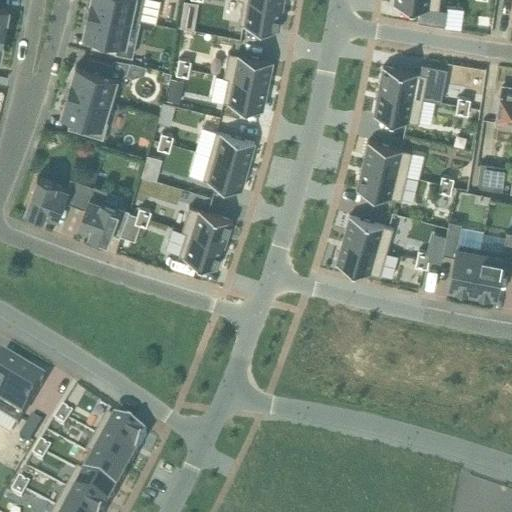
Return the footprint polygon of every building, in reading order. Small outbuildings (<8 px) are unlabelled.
[(0,0),(0,31),(5,32),(7,23),(6,23),(9,8),(0,6),(0,0)] [(91,0),(89,10),(131,19),(140,21),(145,0),(91,0)] [(279,29),(284,5),(254,0),(243,0),(239,23),(279,29)] [(448,10),(439,9),(439,0),(395,0),(395,3),(420,6),(418,20),(446,24),(448,10)] [(131,19),(89,10),(88,18),(85,33),(94,35),(92,47),(116,53),(119,41),(126,42),(131,19)] [(197,17),(184,15),(182,26),(196,28),(197,17)] [(229,76),(269,85),(274,60),(234,52),(229,76)] [(77,65),(72,80),(69,89),(114,102),(121,78),(110,75),(113,63),(90,56),(86,68),(77,65)] [(178,66),(190,68),(192,61),(180,58),(178,66)] [(124,70),(134,72),(136,65),(126,62),(124,70)] [(384,65),(379,89),(419,97),(424,72),(384,65)] [(189,76),(190,68),(178,66),(177,74),(189,76)] [(170,82),(173,73),(165,70),(162,80),(170,82)] [(269,85),(229,76),(224,101),(263,109),(269,85)] [(498,124),(511,125),(511,87),(502,87),(498,124)] [(114,102),(69,89),(67,98),(62,113),(72,116),(69,127),(104,138),(114,102)] [(414,121),(419,97),(379,89),(375,114),(414,121)] [(180,104),(182,94),(170,91),(168,101),(180,104)] [(458,104),(470,106),(471,99),(459,96),(458,104)] [(164,109),(175,112),(176,105),(165,102),(164,109)] [(468,114),(470,106),(458,104),(456,112),(468,114)] [(210,154),(249,165),(256,141),(217,130),(210,154)] [(160,140),(172,144),(174,136),(162,133),(160,140)] [(170,151),(172,144),(160,140),(158,148),(170,151)] [(369,140),(363,164),(403,174),(408,149),(369,140)] [(78,149),(81,157),(90,158),(95,151),(91,143),(83,142),(78,149)] [(149,154),(143,176),(156,179),(162,158),(149,154)] [(249,165),(210,154),(203,178),(242,189),(249,165)] [(493,164),(481,163),(478,182),(482,187),(503,191),(505,172),(492,170),(493,164)] [(397,198),(403,174),(363,164),(357,188),(397,198)] [(443,175),(441,183),(453,186),(455,178),(443,175)] [(74,204),(83,182),(71,177),(67,188),(56,184),(56,183),(38,176),(26,208),(44,215),(45,211),(57,216),(63,200),(74,204)] [(83,182),(74,204),(85,208),(79,224),(91,228),(90,232),(108,239),(120,207),(102,200),(102,201),(90,196),(94,186),(83,182)] [(451,193),(453,186),(441,183),(439,191),(451,193)] [(138,215),(149,218),(152,211),(140,207),(138,215)] [(195,207),(187,231),(226,243),(233,219),(195,207)] [(351,214),(344,238),(383,250),(389,226),(351,214)] [(149,218),(138,215),(135,222),(147,226),(149,218)] [(463,222),(450,220),(443,253),(456,256),(450,285),(454,286),(458,291),(465,292),(470,289),(473,290),(482,246),(459,242),(463,222)] [(218,267),(226,243),(187,231),(179,254),(218,267)] [(504,250),(482,246),(473,290),(476,290),(480,295),(487,297),(493,294),(497,294),(502,265),(511,266),(511,231),(507,231),(504,250)] [(383,250),(344,238),(337,262),(376,274),(383,250)] [(421,258),(433,261),(435,253),(423,250),(421,258)] [(433,261),(421,258),(420,266),(431,268),(433,261)] [(0,361),(0,403),(2,405),(23,370),(2,358),(0,361)] [(153,387),(164,368),(155,364),(144,382),(153,387)] [(43,382),(23,370),(2,405),(22,417),(43,382)] [(63,406),(59,413),(69,420),(73,413),(63,406)] [(69,420),(59,413),(55,420),(64,426),(69,420)] [(31,417),(18,440),(28,446),(42,424),(31,417)] [(105,439),(136,456),(147,436),(115,419),(105,439)] [(136,456),(105,439),(95,457),(126,474),(136,456)] [(37,448),(47,454),(51,447),(41,441),(37,448)] [(47,454),(37,448),(33,455),(43,461),(47,454)] [(126,474),(95,457),(85,475),(117,492),(126,474)] [(117,492),(85,475),(76,493),(107,510),(117,492)] [(16,485),(26,491),(30,484),(19,478),(16,485)] [(26,491),(16,485),(12,492),(23,498),(26,491)] [(76,493),(65,511),(105,511),(107,510),(76,493)]
